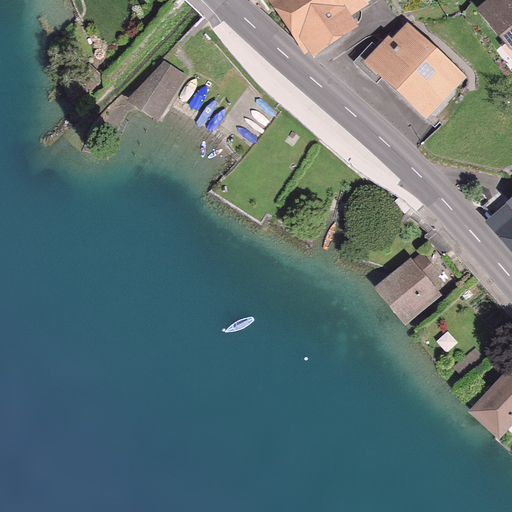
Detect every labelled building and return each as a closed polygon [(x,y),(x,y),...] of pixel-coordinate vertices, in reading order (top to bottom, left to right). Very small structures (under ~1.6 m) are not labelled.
[(273,0),(290,22),(321,0),(273,0)] [(321,0),(290,22),(307,47),(374,0),(321,0)] [(511,0),(486,0),(471,13),(511,60),(511,0)] [(411,35),(396,53),(382,40),(362,62),(418,113),(454,74),(411,35)] [(185,73),(163,58),(136,98),(158,113),(185,73)] [(102,78),(89,65),(71,84),(63,92),(76,105),(102,78)] [(511,196),(486,221),(511,248),(511,196)] [(419,265),(383,295),(402,317),(438,288),(419,265)] [(511,376),(478,413),(504,437),(511,428),(511,376)]
